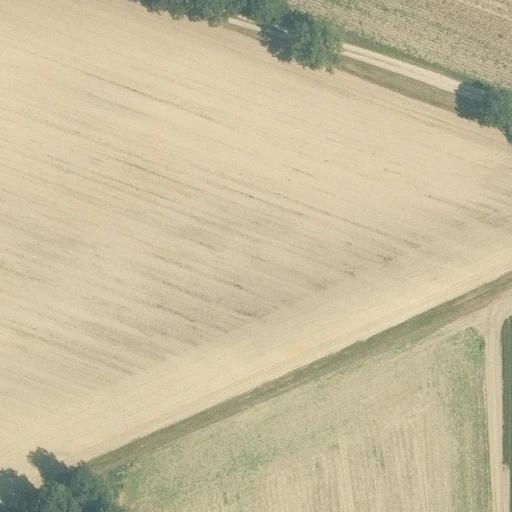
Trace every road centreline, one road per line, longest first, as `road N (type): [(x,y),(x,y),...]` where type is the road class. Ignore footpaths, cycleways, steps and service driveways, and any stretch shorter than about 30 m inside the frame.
road 1 (track): [(18,511),(72,473),(511,271)]
road 2 (track): [(228,0),(511,105)]
